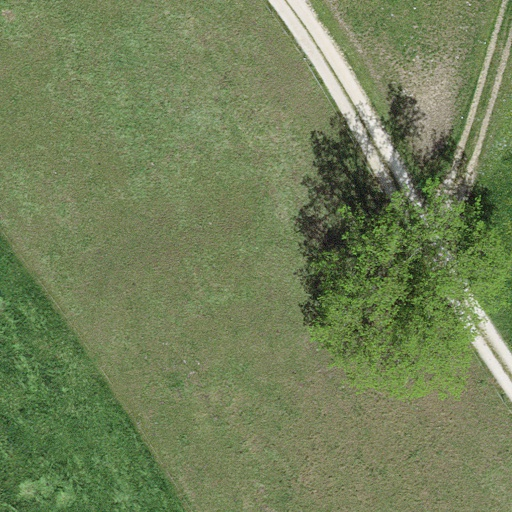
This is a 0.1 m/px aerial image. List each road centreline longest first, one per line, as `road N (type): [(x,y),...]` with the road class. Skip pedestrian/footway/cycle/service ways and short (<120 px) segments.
road 1 (track): [(511,368),(441,258),(334,57),(293,0)]
road 2 (track): [(441,258),(511,29)]
